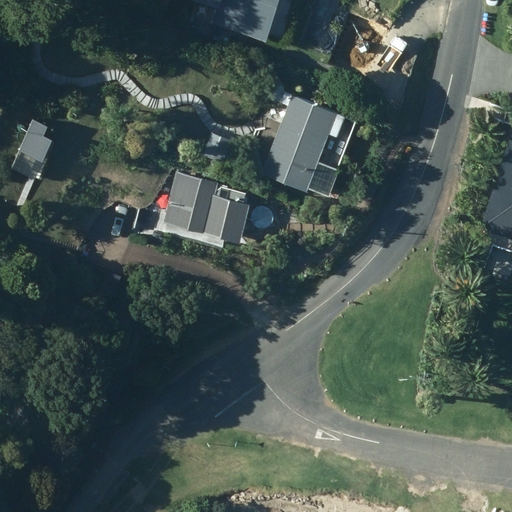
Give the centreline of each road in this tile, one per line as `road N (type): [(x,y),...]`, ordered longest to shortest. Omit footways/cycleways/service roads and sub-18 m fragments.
road 1 (residential): [(463,0),(426,174),(383,250),(247,365)]
road 2 (unclassified): [(511,469),(412,451),(313,420),(247,365)]
